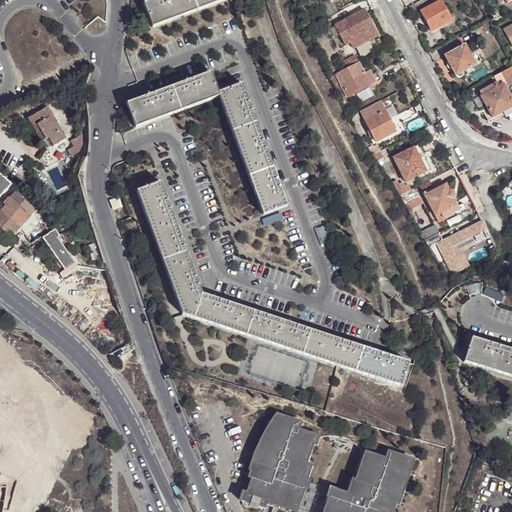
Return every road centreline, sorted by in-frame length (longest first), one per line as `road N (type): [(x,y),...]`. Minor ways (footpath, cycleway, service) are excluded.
road 1 (residential): [(211,511),(130,306),(96,194),(116,0)]
road 2 (secondary): [(169,511),(100,378),(0,287)]
road 3 (residential): [(384,0),(455,137),(476,154),(511,162)]
